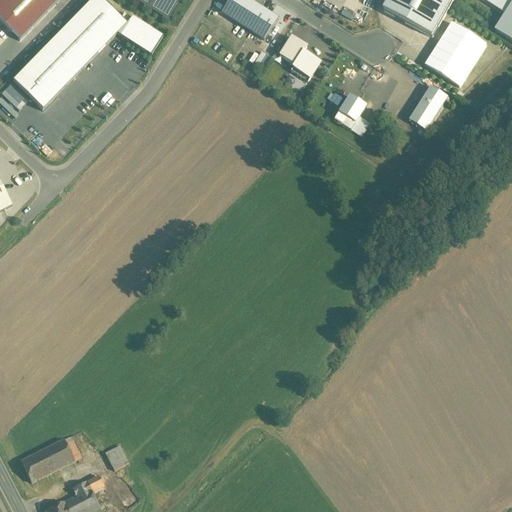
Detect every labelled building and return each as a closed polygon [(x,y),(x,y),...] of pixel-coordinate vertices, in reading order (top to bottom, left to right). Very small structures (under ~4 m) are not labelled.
[(60,0),(4,0),(0,4),(0,22),(20,42),(60,0)] [(121,20),(99,0),(95,0),(13,84),(42,113),(117,36),(127,26),(121,20)] [(135,0),(167,20),(179,0),(135,0)] [(264,42),(279,21),(246,0),(230,0),(221,14),(264,42)] [(433,40),(454,0),(391,0),(384,13),(433,40)] [(511,7),(511,0),(480,0),(506,17),(511,7)] [(511,43),(511,7),(506,17),(496,34),(511,43)] [(125,15),(121,20),(127,26),(133,20),(125,15)] [(127,26),(117,36),(151,58),(163,39),(133,20),(127,26)] [(453,26),(428,68),(461,88),(487,46),(453,26)] [(295,68),(303,54),(307,49),(291,40),(280,58),(295,68)] [(320,65),(303,54),(295,68),(291,74),(308,85),(320,65)] [(432,90),(410,123),(427,134),(449,100),(432,90)] [(366,109),(349,98),(338,115),(355,126),(366,109)] [(0,213),(12,208),(0,184),(0,213)] [(82,460),(71,439),(64,442),(75,463),(82,460)] [(64,442),(21,463),(32,485),(75,463),(64,442)] [(120,448),(105,455),(115,473),(129,465),(120,448)] [(98,478),(73,491),(76,498),(64,504),(67,511),(100,511),(92,495),(104,488),(98,478)]
